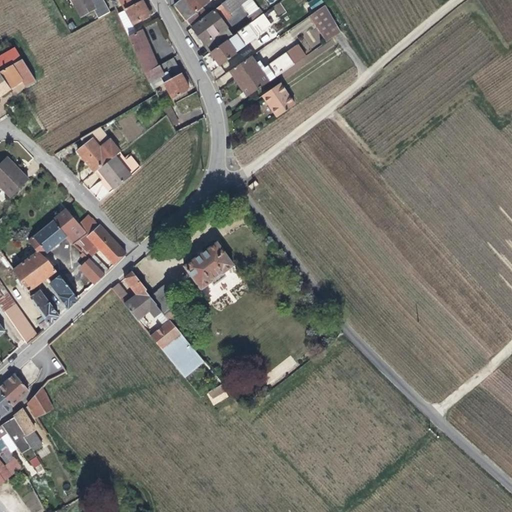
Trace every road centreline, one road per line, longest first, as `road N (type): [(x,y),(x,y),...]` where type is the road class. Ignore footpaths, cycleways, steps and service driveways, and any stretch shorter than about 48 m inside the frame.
road 1 (track): [(233,182),(368,356),(511,486)]
road 2 (track): [(213,172),(233,182),(263,165),(457,0)]
road 3 (tertiary): [(137,255),(197,201),(218,154),(219,120),(159,0)]
road 4 (residential): [(137,255),(21,135),(0,129)]
road 5 (tertiary): [(0,378),(137,255)]
